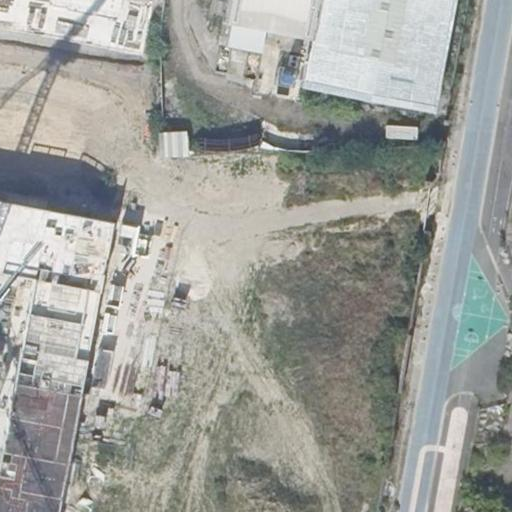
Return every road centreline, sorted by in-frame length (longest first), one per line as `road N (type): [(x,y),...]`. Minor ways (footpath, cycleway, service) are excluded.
road 1 (unknown): [(72,511),(171,0)]
road 2 (unknown): [(0,136),(138,162)]
